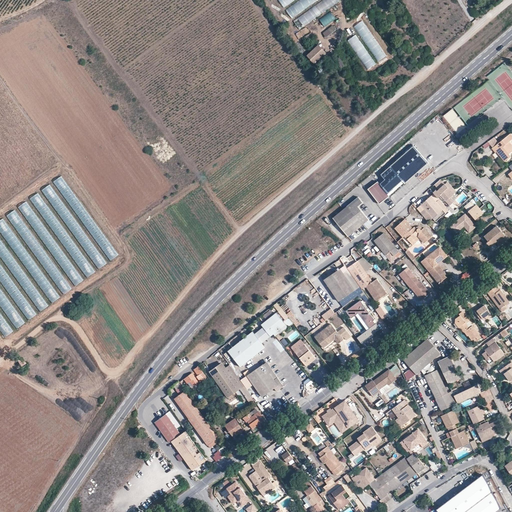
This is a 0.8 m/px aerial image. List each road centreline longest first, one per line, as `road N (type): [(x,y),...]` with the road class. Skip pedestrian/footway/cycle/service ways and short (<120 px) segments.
road 1 (unclassified): [(0,357),(58,315),(68,317),(100,365),(120,368),(230,239),(508,0)]
road 2 (primary): [(84,468),(149,377),(263,253),(511,36)]
road 3 (residential): [(195,489),(143,424),(143,404),(439,173),(468,172),(511,214)]
road 4 (tertiary): [(195,489),(430,318)]
road 5 (residential): [(511,426),(470,352),(430,318)]
